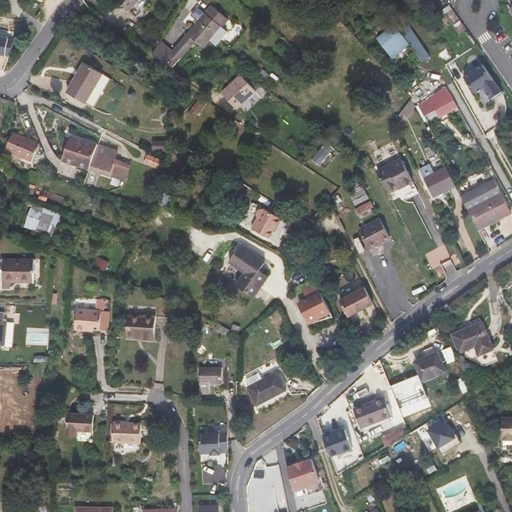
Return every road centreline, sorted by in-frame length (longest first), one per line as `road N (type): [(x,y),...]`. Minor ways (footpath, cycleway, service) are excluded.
road 1 (residential): [(237,511),(239,461),(435,299),(511,249)]
road 2 (unknown): [(283,263),(297,317),(337,381)]
